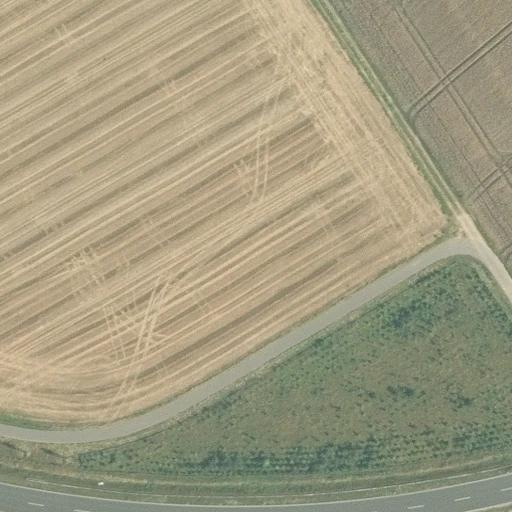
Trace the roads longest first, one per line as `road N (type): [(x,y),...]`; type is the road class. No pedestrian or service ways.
road 1 (track): [(0,428),(56,440),(133,429),(457,248),(496,266),(511,292)]
road 2 (track): [(315,0),(475,250)]
road 3 (secondary): [(383,511),(511,489)]
